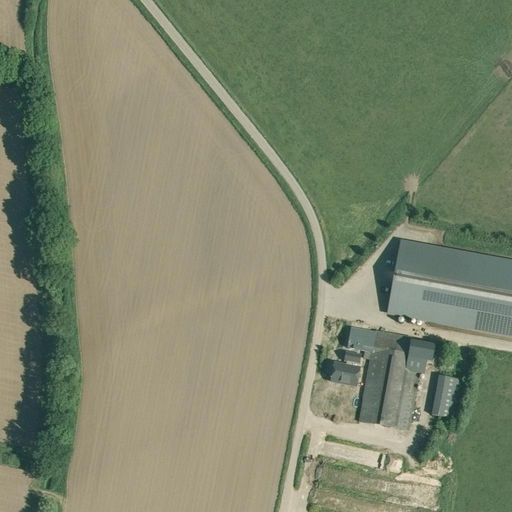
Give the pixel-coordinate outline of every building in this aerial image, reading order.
[(511,263),(400,243),(388,313),(511,336),(511,263)] [(415,391),(418,374),(424,376),(427,361),(431,362),(432,358),(434,345),(420,343),(411,341),(412,338),(387,333),(376,331),(375,333),(351,329),(347,349),(365,352),(364,359),(370,360),(359,422),(398,429),(408,431),(414,400),(415,391)] [(357,356),(343,353),(342,361),(344,361),(343,365),(331,363),(328,382),(353,386),(356,368),(354,367),(355,363),(356,363),(357,356)] [(432,415),(451,419),(458,380),(439,377),(432,415)] [(399,436),(399,446),(411,446),(411,436),(399,436)]
